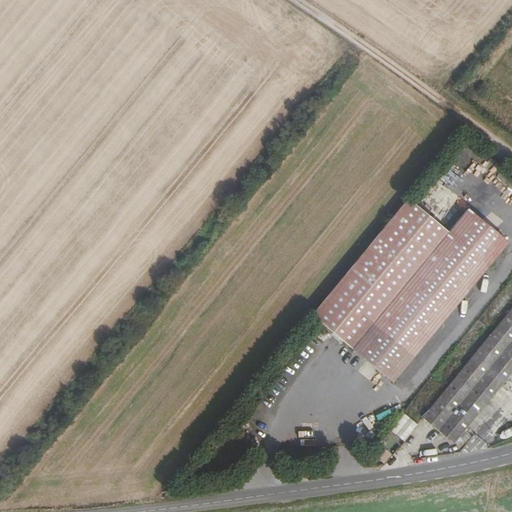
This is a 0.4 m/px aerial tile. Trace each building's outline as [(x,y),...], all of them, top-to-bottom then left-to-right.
[(380,394),(504,244),(462,209),(434,243),(312,143),(217,258),(380,394)] [(466,200),(483,173),(478,170),(471,183),(462,178),(459,183),(451,178),(445,187),(466,200)] [(450,448),(511,373),(511,309),(419,422),(450,448)] [(390,430),(404,441),(418,424),(404,413),(390,430)] [(375,456),(383,463),(390,454),(382,447),(375,456)]
